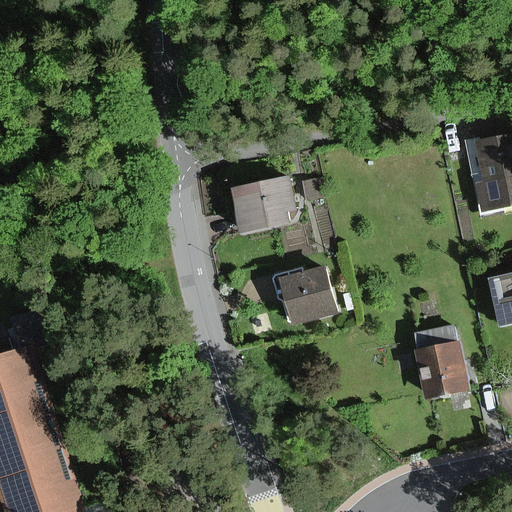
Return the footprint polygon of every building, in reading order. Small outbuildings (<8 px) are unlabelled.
[(511,204),(511,142),(478,150),(491,209),(511,204)] [(293,214),(288,183),(231,194),(239,236),(287,227),(285,215),(293,214)] [(338,311),(328,273),(281,285),(292,324),(338,311)] [(511,280),(495,284),(504,325),(511,323),(511,280)] [(467,389),(457,344),(425,352),(435,397),(467,389)] [(80,511),(29,349),(0,358),(0,472),(12,511),(80,511)]
